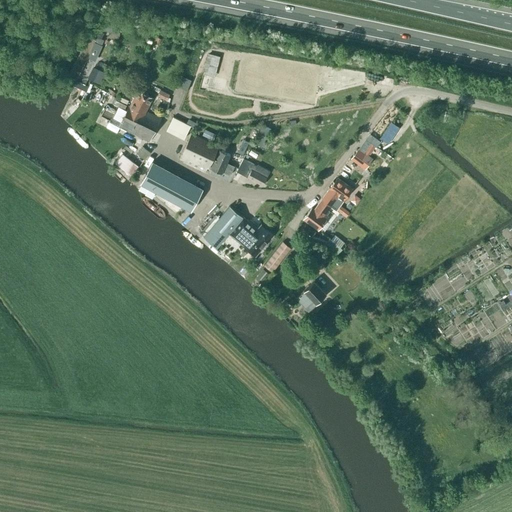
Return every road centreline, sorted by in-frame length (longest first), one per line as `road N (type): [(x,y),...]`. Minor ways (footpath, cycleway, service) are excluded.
road 1 (motorway): [(207,0),(511,61)]
road 2 (unclassified): [(511,112),(398,93),(307,195)]
road 3 (unclassified): [(307,195),(213,187),(157,156)]
